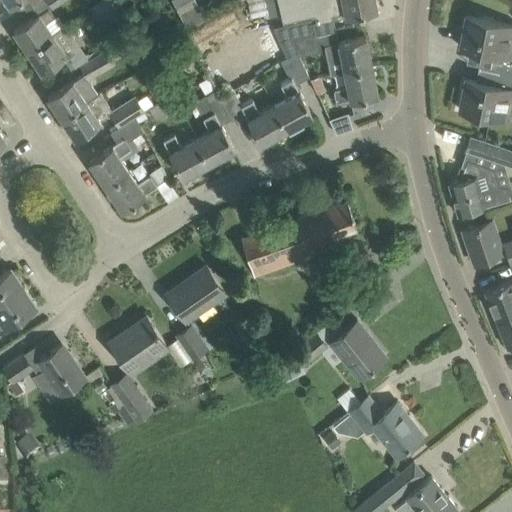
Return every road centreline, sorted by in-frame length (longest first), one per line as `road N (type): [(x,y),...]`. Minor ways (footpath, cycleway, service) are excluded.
road 1 (tertiary): [(511,415),(452,274),(415,129)]
road 2 (residential): [(394,132),(259,176),(120,251)]
road 3 (residential): [(0,208),(48,278),(74,279),(120,251)]
road 4 (residential): [(120,251),(45,144)]
road 5 (tertiary): [(415,129),(415,0)]
